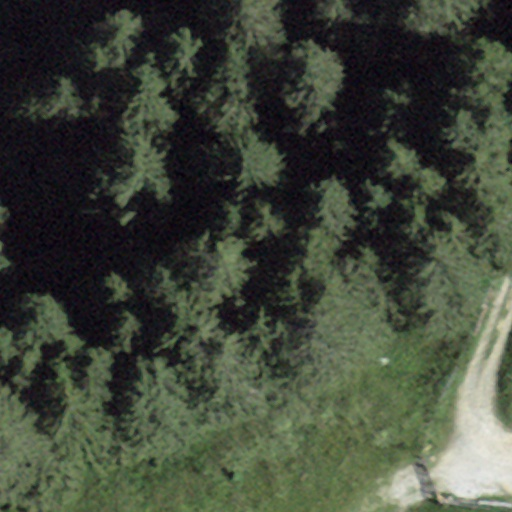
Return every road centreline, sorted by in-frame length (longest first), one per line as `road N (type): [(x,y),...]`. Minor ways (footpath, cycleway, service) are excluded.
road 1 (track): [(511,277),(476,389),(473,419),(488,463)]
road 2 (track): [(379,511),(488,463)]
